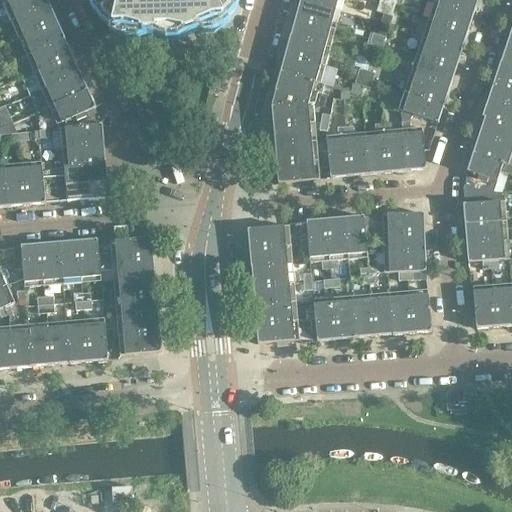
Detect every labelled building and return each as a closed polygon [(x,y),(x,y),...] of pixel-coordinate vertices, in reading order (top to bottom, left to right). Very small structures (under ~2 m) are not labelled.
[(46,0),(14,0),(8,3),(4,5),(11,22),(15,20),(49,5),(49,4),(46,0)] [(92,0),(93,3),(96,8),(100,12),(103,17),(113,26),(113,29),(118,32),(123,34),(129,35),(135,35),(140,32),(156,33),(161,35),(166,36),(172,37),(178,36),(182,33),(182,34),(198,28),(203,30),(209,29),(215,27),(220,24),(224,21),(223,18),(224,17),(233,7),(234,0),(92,0)] [(300,0),(300,1),(341,12),(343,0),(300,0)] [(400,1),(395,0),(391,0),(390,7),(397,9),(400,1)] [(435,0),(434,3),(474,16),(479,0),(435,0)] [(300,1),(296,17),(336,28),(341,12),(300,1)] [(434,3),(428,21),(468,34),(474,16),(434,3)] [(387,14),(390,7),(382,4),(380,11),(387,14)] [(49,5),(15,20),(11,22),(19,40),(23,38),(57,23),(49,5)] [(395,16),(397,9),(390,7),(387,14),(395,16)] [(296,17),(291,35),(331,46),(336,28),(296,17)] [(468,34),(428,21),(422,39),(462,53),(468,34)] [(57,23),(23,38),(19,40),(27,58),(31,56),(65,41),(64,40),(65,39),(57,23)] [(380,37),(372,34),(370,42),(378,44),(380,37)] [(291,35),(286,53),(327,64),(331,46),(291,35)] [(388,39),(380,37),(378,44),(385,47),(388,39)] [(422,39),(416,57),(456,71),(462,53),(422,39)] [(65,41),(31,56),(27,58),(34,74),(38,72),(72,57),(65,41)] [(378,44),(370,42),(368,50),(375,52),(378,44)] [(385,47),(378,44),(375,52),(383,54),(385,47)] [(511,48),(506,46),(500,64),(511,68),(511,48)] [(286,53),(281,71),(322,82),(327,64),(286,53)] [(72,57),(38,72),(34,74),(42,91),(46,89),(80,74),(80,73),(79,74),(72,57)] [(456,71),(416,57),(410,75),(450,89),(456,71)] [(511,68),(500,64),(494,82),(511,88),(511,68)] [(281,71),(271,108),(308,105),(314,104),(319,85),(321,86),(322,82),(281,71)] [(370,73),(362,71),(360,78),(367,80),(370,73)] [(377,75),(370,73),(367,80),(375,83),(377,75)] [(80,74),(46,89),(42,91),(49,108),(53,106),(88,91),(80,74)] [(410,75),(404,93),(444,107),(450,89),(410,75)] [(367,80),(360,78),(357,86),(365,88),(367,80)] [(375,83),(367,80),(365,88),(373,90),(375,83)] [(511,88),(494,82),(488,101),(511,108),(511,88)] [(365,88),(357,86),(353,92),(353,97),(362,99),(365,88)] [(88,91),(53,106),(49,108),(31,116),(34,123),(52,116),(57,127),(94,110),(96,109),(88,91)] [(352,93),(342,93),(342,101),(352,101),(352,93)] [(398,111),(403,113),(438,125),(444,107),(404,93),(398,111)] [(511,108),(488,101),(482,119),(485,120),(511,128),(511,108)] [(308,105),(271,108),(273,127),(315,123),(313,105),(308,105)] [(13,123),(5,106),(0,108),(0,132),(1,136),(12,134),(8,125),(13,123)] [(332,117),(325,116),(324,124),(331,125),(332,117)] [(336,137),(326,138),(328,152),(328,153),(329,161),(329,168),(330,179),(350,178),(346,136),(345,130),(345,117),(339,118),(336,130),(336,137)] [(511,128),(485,120),(479,137),(511,147),(511,128)] [(315,123),(273,127),(275,146),(317,143),(315,123)] [(331,125),(323,124),(322,132),(330,133),(331,125)] [(426,171),(422,129),(413,130),(412,124),(402,125),(403,131),(407,173),(426,171)] [(62,149),(66,149),(104,146),(102,126),(65,129),(60,131),(62,149)] [(378,133),(365,135),(369,176),(388,174),(384,133),(383,126),(378,127),(378,133)] [(383,126),(384,133),(388,174),(407,173),(403,131),(394,132),(393,126),(383,126)] [(345,130),(346,136),(350,178),(369,176),(365,135),(355,135),(355,129),(345,130)] [(46,130),(32,132),(33,139),(47,138),(46,130)] [(27,141),(26,133),(18,134),(18,142),(27,141)] [(511,147),(479,137),(473,154),(503,164),(503,165),(508,166),(511,154),(511,147)] [(328,153),(318,153),(317,143),(275,146),(276,165),(329,161),(328,153)] [(104,146),(66,149),(62,149),(64,168),(67,169),(106,166),(104,146)] [(467,173),(469,174),(497,183),(503,165),(503,164),(473,154),(467,173)] [(319,169),(329,168),(329,161),(276,165),(278,184),(310,181),(320,180),(319,169)] [(42,163),(22,165),(26,207),(45,205),(45,204),(43,173),(42,168),(42,163)] [(50,164),(42,163),(42,168),(43,173),(64,169),(63,163),(50,167),(50,164)] [(22,165),(3,167),(7,208),(26,207),(22,165)] [(64,169),(43,173),(45,204),(68,202),(68,203),(108,199),(106,166),(67,169),(64,169)] [(469,174),(464,189),(493,193),(497,183),(469,174)] [(493,193),(464,189),(465,205),(500,203),(504,203),(504,194),(493,193)] [(463,206),(465,225),(506,223),(504,203),(500,203),(465,205),(463,206)] [(387,217),(383,216),(383,235),(424,234),(424,215),(387,216),(387,217)] [(364,218),(345,220),(348,261),(367,259),(367,254),(365,228),(364,218)] [(330,271),(338,270),(337,262),(348,261),(345,220),(326,221),(330,271)] [(321,263),(322,272),(330,271),(326,221),(307,223),(307,227),(309,260),(310,260),(310,264),(321,263)] [(506,223),(465,225),(466,244),(508,242),(506,223)] [(248,231),(250,250),(291,246),(289,231),(289,228),(248,231)] [(424,234),(383,235),(384,254),(425,254),(424,234)] [(308,245),(307,237),(299,237),(300,245),(308,245)] [(111,247),(110,247),(111,263),(153,258),(152,239),(111,243),(111,247)] [(97,241),(78,242),(81,284),(101,282),(99,255),(98,246),(97,241)] [(78,242),(59,244),(62,286),(81,284),(78,242)] [(508,242),(466,244),(468,263),(510,261),(508,242)] [(59,244),(40,246),(43,288),(62,286),(59,244)] [(308,253),(308,245),(300,245),(300,253),(308,253)] [(40,246),(21,247),(22,259),(24,284),(25,289),(43,288),(40,246)] [(291,246),(250,250),(251,269),(292,265),(291,246)] [(22,259),(21,247),(12,248),(13,253),(13,259),(22,259)] [(425,254),(384,254),(384,274),(389,274),(389,275),(425,273),(425,254)] [(108,255),(100,256),(101,264),(109,263),(108,255)] [(153,258),(111,263),(113,281),(155,277),(153,258)] [(23,271),(22,259),(13,259),(14,271),(23,271)] [(490,262),(482,263),(483,271),(491,270),(490,262)] [(498,262),(490,262),(491,270),(499,270),(498,262)] [(109,263),(101,264),(102,271),(110,271),(109,263)] [(292,265),(251,269),(251,270),(252,270),(254,288),(294,284),(292,265)] [(383,274),(383,266),(375,266),(375,274),(383,274)] [(367,269),(359,269),(360,277),(368,277),(367,269)] [(407,274),(399,274),(399,282),(407,282),(407,274)] [(415,274),(407,274),(407,282),(415,282),(415,274)] [(425,282),(425,274),(415,274),(415,282),(425,282)] [(311,283),(310,275),(302,275),(303,283),(311,283)] [(369,277),(360,277),(361,286),(377,285),(377,275),(369,275),(369,277)] [(155,277),(113,281),(115,300),(157,296),(155,277)] [(330,281),(322,282),(323,290),(331,289),(330,281)] [(338,281),(330,281),(331,289),(339,289),(338,281)] [(311,290),(311,283),(303,283),(303,291),(311,290)] [(294,284),(254,288),(255,306),(254,306),(255,307),(296,303),(294,284)] [(511,299),(511,285),(492,287),(495,329),(511,327),(511,299)] [(6,286),(0,289),(0,310),(10,306),(15,304),(6,286)] [(492,287),(473,288),(476,330),(495,329),(492,287)] [(427,291),(408,293),(411,335),(430,333),(427,291)] [(112,293),(104,294),(104,302),(112,301),(112,293)] [(408,293),(389,295),(392,336),(411,335),(408,293)] [(389,295),(370,296),(373,338),(392,336),(389,295)] [(91,296),(83,297),(83,305),(91,304),(91,296)] [(157,296),(115,300),(117,319),(158,315),(157,296)] [(370,296),(351,298),(354,340),(373,338),(370,296)] [(83,297),(75,297),(75,305),(83,305),(83,297)] [(351,298),(332,300),(335,341),(354,340),(351,298)] [(54,299),(46,300),(47,308),(55,307),(54,299)] [(46,300),(38,301),(39,309),(47,308),(46,300)] [(314,306),(314,313),(317,342),(335,341),(332,300),(313,301),(314,306)] [(112,301),(104,302),(105,310),(113,309),(112,301)] [(24,302),(16,303),(17,312),(25,311),(24,302)] [(296,303),(255,307),(256,326),(297,322),(296,303)] [(91,304),(83,305),(84,313),(92,312),(91,304)] [(13,305),(5,309),(9,316),(16,313),(13,305)] [(83,305),(75,305),(76,313),(84,313),(83,305)] [(55,307),(47,308),(47,316),(55,315),(55,307)] [(47,308),(39,309),(39,316),(47,316),(47,308)] [(5,309),(0,311),(0,316),(2,320),(9,316),(5,309)] [(315,320),(314,312),(306,313),(307,321),(315,320)] [(158,315),(117,319),(118,338),(160,334),(158,315)] [(104,320),(84,322),(88,362),(107,361),(106,355),(104,325),(104,320)] [(315,328),(315,320),(307,321),(307,329),(315,328)] [(84,322),(66,323),(69,363),(69,364),(88,362),(84,322)] [(297,322),(256,326),(258,345),(299,341),(297,322)] [(66,323),(47,325),(51,365),(69,363),(66,323)] [(47,325),(28,327),(32,367),(51,365),(47,325)] [(28,327),(9,328),(13,370),(32,368),(31,367),(32,367),(28,327)] [(0,370),(13,370),(9,328),(0,329),(0,370)] [(115,331),(107,332),(107,340),(115,339),(115,331)] [(160,334),(118,338),(119,352),(120,352),(121,357),(162,353),(160,334)] [(115,339),(107,340),(108,348),(116,347),(115,339)] [(468,409),(467,394),(463,392),(449,393),(446,396),(448,411),(449,411),(450,414),(454,414),(454,416),(466,415),(466,409),(468,409)] [(131,488),(111,489),(113,505),(132,504),(131,488)]
